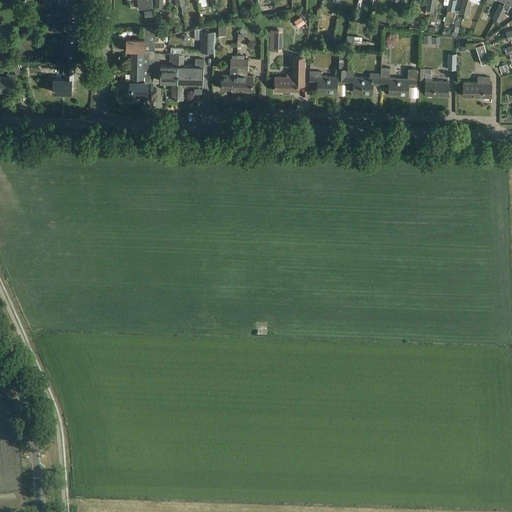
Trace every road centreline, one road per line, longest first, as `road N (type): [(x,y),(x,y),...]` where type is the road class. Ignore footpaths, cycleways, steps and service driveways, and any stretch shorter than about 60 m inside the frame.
road 1 (residential): [(500,136),(489,122),(263,114),(218,113),(214,128)]
road 2 (tertiary): [(500,136),(214,128)]
road 3 (unknown): [(0,312),(45,414),(56,511)]
road 4 (unclassified): [(41,511),(30,418),(0,342)]
road 5 (residential): [(101,125),(101,0)]
